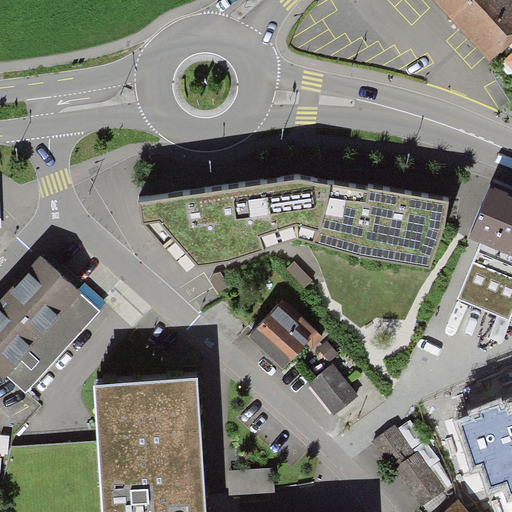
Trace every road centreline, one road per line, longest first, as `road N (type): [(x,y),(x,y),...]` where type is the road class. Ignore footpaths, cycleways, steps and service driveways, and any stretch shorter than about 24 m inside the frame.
road 1 (residential): [(59,199),(345,464),(384,511)]
road 2 (primary): [(159,64),(0,89)]
road 3 (primary): [(239,122),(385,107)]
road 4 (primary): [(385,107),(255,63)]
road 5 (primary): [(385,107),(511,150)]
road 6 (primary): [(47,125),(175,121)]
